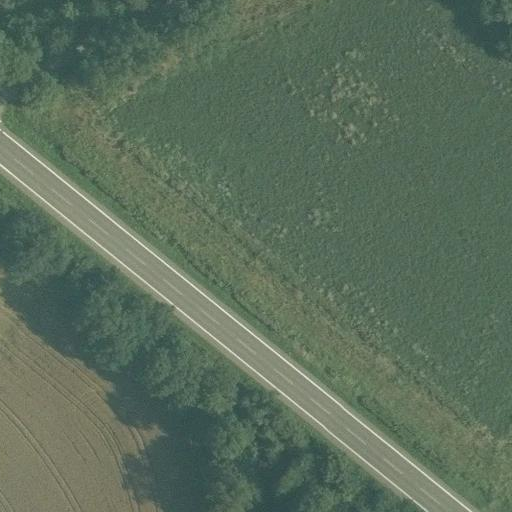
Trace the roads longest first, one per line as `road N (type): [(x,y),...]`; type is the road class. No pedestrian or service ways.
road 1 (secondary): [(0,149),(448,511)]
road 2 (unclassified): [(0,95),(180,0)]
